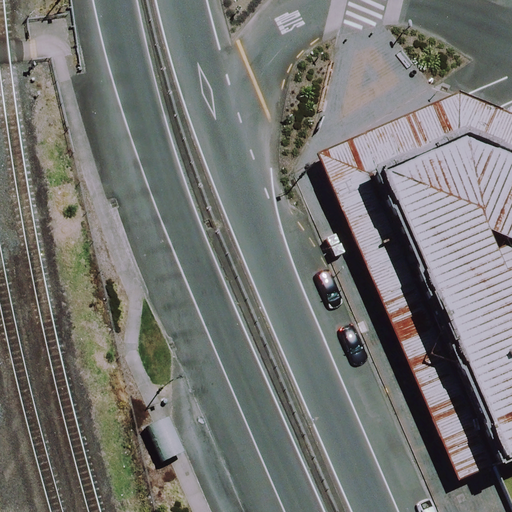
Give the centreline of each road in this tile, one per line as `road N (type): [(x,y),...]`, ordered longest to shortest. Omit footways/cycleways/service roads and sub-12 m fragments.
road 1 (secondary): [(308,511),(132,74),(115,0)]
road 2 (secondary): [(220,128),(381,511)]
road 3 (unclassified): [(331,0),(283,32),(220,128)]
road 4 (secondary): [(180,0),(220,128)]
road 5 (unclassified): [(510,44),(387,0)]
